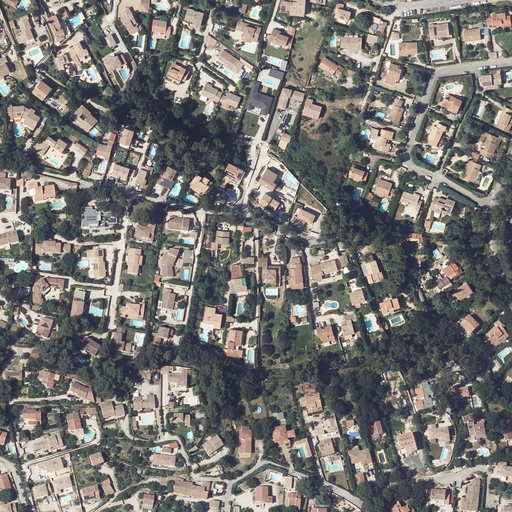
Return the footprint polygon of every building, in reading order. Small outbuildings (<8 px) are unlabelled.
[(141,0),(140,10),(149,11),(150,4),(149,0),(141,0)] [(296,0),(286,0),(287,0),(292,0),(291,9),(291,14),(304,15),(305,2),(297,1),(296,0)] [(344,2),(338,0),(337,0),(336,4),(338,5),(336,13),(349,18),(351,9),(343,6),(344,2)] [(63,18),(69,15),(66,8),(60,11),(63,18)] [(118,13),(121,19),(123,18),(128,15),(127,14),(129,13),(126,8),(118,13)] [(193,21),(201,23),(204,13),(194,10),(194,9),(187,8),(185,18),(193,20),(193,21)] [(286,9),(281,8),(280,11),(285,12),(287,12),(286,16),(291,17),(291,14),(291,9),(287,9),(286,9)] [(125,24),(128,29),(133,26),(134,26),(134,25),(137,23),(133,15),(131,12),(129,13),(127,14),(128,15),(123,18),(121,19),(124,24),(125,24)] [(501,24),(511,23),(510,15),(505,16),(505,12),(492,14),(492,18),(487,18),(488,28),(493,28),(493,26),(501,25),(501,24)] [(20,32),(23,42),(34,38),(31,29),(30,27),(32,27),(29,19),(31,18),(29,14),(22,17),(23,21),(19,22),(22,31),(20,32)] [(56,14),(49,18),(57,36),(64,32),(56,14)] [(152,31),(159,32),(166,32),(165,35),(169,36),(170,27),(167,26),(167,21),(154,19),(152,31)] [(434,24),(429,24),(431,39),(435,38),(435,37),(435,35),(449,34),(448,23),(434,25),(434,24)] [(246,24),(243,34),(251,36),(251,39),(256,41),(261,27),(256,25),(255,27),(246,24)] [(479,28),(463,30),(465,41),(481,39),(480,34),(484,33),(483,25),(479,25),(479,28)] [(284,33),(273,28),(268,40),(274,42),(275,41),(285,45),(286,43),(289,44),(291,38),(283,34),(284,33)] [(112,33),(105,37),(110,47),(117,44),(112,33)] [(375,34),(371,33),(369,40),(375,42),(378,35),(375,34)] [(362,36),(342,34),(341,44),(348,45),(357,46),(357,48),(361,48),(362,36)] [(73,47),(68,50),(75,62),(80,60),(78,57),(88,51),(86,47),(83,48),(79,40),(73,43),(75,46),(76,47),(73,49),(73,47)] [(417,41),(399,42),(399,53),(408,52),(408,53),(417,52),(417,41)] [(239,59),(224,48),(218,56),(225,61),(229,63),(227,65),(237,72),(243,62),(251,68),(254,65),(241,56),(239,59)] [(106,61),(111,71),(128,62),(124,53),(119,55),(119,54),(116,56),(116,54),(109,57),(110,59),(106,61)] [(65,62),(63,55),(55,58),(59,71),(61,70),(60,69),(64,67),(62,63),(65,62)] [(325,68),(333,73),(335,70),(336,70),(340,73),(344,67),(339,64),(338,65),(325,57),(319,66),(324,69),(325,68)] [(391,61),(386,60),(384,67),(390,69),(388,72),(387,72),(384,81),(391,84),(391,82),(395,83),(397,80),(398,80),(402,68),(397,67),(397,65),(391,62),(391,61)] [(168,72),(181,78),(185,80),(189,71),(185,70),(186,69),(175,64),(174,68),(171,66),(168,72)] [(345,73),(354,77),(355,71),(347,67),(345,73)] [(330,77),(333,73),(325,68),(324,69),(322,72),(330,77)] [(167,75),(180,81),(181,78),(168,72),(167,75)] [(487,85),(499,83),(502,83),(501,73),(481,75),(483,85),(487,85)] [(52,88),(42,79),(33,91),(43,99),(52,88)] [(259,82),(253,81),(244,107),(249,109),(251,103),(261,106),(260,112),(265,113),(270,97),(255,92),(259,82)] [(201,94),(218,101),(221,94),(222,92),(217,91),(218,89),(211,86),(205,84),(201,94)] [(303,99),(305,92),(284,86),(278,105),(284,107),(288,96),(289,95),(303,99)] [(113,94),(103,90),(101,94),(111,99),(113,94)] [(226,96),(221,94),(218,101),(223,103),(229,105),(230,104),(237,106),(240,97),(228,92),(226,96)] [(449,100),(445,98),(442,104),(446,106),(445,110),(456,114),(462,100),(451,96),(449,100)] [(403,100),(393,97),(392,100),(394,101),(388,118),(399,122),(404,107),(401,106),(403,100)] [(308,115),(308,113),(313,115),(314,113),(319,115),(321,106),(311,103),(313,99),(307,98),(302,113),(308,115)] [(83,103),(73,115),(82,122),(83,121),(91,128),(99,119),(91,112),(92,111),(83,103)] [(26,106),(13,106),(14,117),(23,116),(25,113),(29,116),(27,119),(31,121),(30,122),(37,125),(42,117),(36,113),(37,110),(33,108),(32,109),(26,106)] [(505,112),(498,127),(508,131),(511,122),(511,117),(510,117),(511,112),(511,109),(505,106),(502,111),(505,112)] [(505,112),(502,111),(496,126),(498,127),(505,112)] [(27,119),(25,123),(35,129),(37,125),(30,122),(31,121),(27,119)] [(123,137),(131,140),(136,125),(127,122),(123,137)] [(436,126),(433,125),(428,138),(429,142),(439,146),(441,143),(444,135),(442,134),(444,130),(445,130),(447,126),(438,122),(436,126)] [(96,123),(89,132),(95,136),(101,127),(96,123)] [(375,147),(386,150),(388,142),(385,141),(386,137),(389,138),(392,139),(393,131),(381,128),(380,132),(382,132),(381,136),(377,135),(378,129),(373,128),(371,137),(376,139),(377,139),(375,147)] [(96,153),(105,155),(109,156),(112,145),(115,132),(111,131),(108,145),(99,143),(96,153)] [(282,131),(279,138),(286,140),(289,133),(282,131)] [(487,143),(485,146),(484,149),(482,148),(480,153),(493,159),(495,154),(493,153),(496,144),(495,143),(496,140),(498,141),(499,138),(486,132),(485,135),(487,136),(484,143),(487,143)] [(50,135),(42,147),(46,150),(51,144),(55,146),(56,145),(58,146),(57,148),(63,152),(64,151),(66,148),(69,143),(60,138),(58,141),(50,135)] [(87,143),(81,139),(77,144),(83,149),(87,143)] [(117,157),(115,166),(129,171),(130,169),(135,171),(137,163),(117,157)] [(149,160),(148,159),(147,163),(145,162),(140,176),(148,179),(150,172),(151,172),(153,165),(155,166),(157,161),(149,158),(149,160)] [(470,164),(466,174),(464,178),(474,182),(480,169),(476,167),(478,163),(470,160),(468,164),(470,164)] [(243,169),(229,162),(224,172),(238,179),(243,169)] [(168,165),(164,172),(163,174),(161,173),(156,181),(170,189),(174,180),(172,179),(177,170),(168,165)] [(361,178),(360,181),(364,182),(368,171),(363,170),(353,166),(350,176),(356,178),(357,176),(361,178)] [(266,168),(258,182),(272,190),(275,184),(272,182),(277,174),(266,168)] [(0,189),(9,190),(9,180),(5,180),(5,173),(0,172),(0,189)] [(197,189),(201,191),(206,184),(201,180),(203,178),(202,177),(197,173),(189,184),(191,184),(194,187),(192,188),(196,191),(197,189)] [(206,184),(209,186),(212,182),(203,176),(202,177),(203,178),(201,180),(206,184)] [(374,193),(378,194),(378,193),(384,195),(388,196),(392,182),(379,178),(374,193)] [(77,189),(78,183),(60,179),(59,185),(77,189)] [(45,195),(54,194),(53,185),(37,187),(37,182),(27,183),(27,186),(28,188),(33,188),(34,195),(33,195),(34,201),(43,200),(43,198),(42,195),(42,194),(45,193),(45,195)] [(18,208),(18,188),(14,188),(14,194),(8,194),(9,208),(18,208)] [(447,188),(446,192),(458,198),(460,194),(447,188)] [(416,206),(415,208),(419,209),(422,201),(418,199),(419,196),(413,194),(404,190),(400,200),(408,203),(416,206)] [(279,202),(264,192),(258,202),(265,206),(266,204),(274,209),(279,202)] [(439,198),(434,197),(430,208),(434,209),(434,211),(441,213),(442,209),(442,207),(441,207),(442,205),(444,206),(444,207),(448,208),(447,211),(446,212),(451,213),(455,201),(447,198),(447,200),(439,197),(439,198)] [(92,206),(81,206),(81,226),(89,226),(89,224),(98,223),(98,215),(99,215),(99,211),(96,211),(96,209),(92,209),(92,206)] [(314,215),(300,210),(297,218),(293,217),(291,226),(303,229),(305,221),(312,223),(313,219),(312,217),(314,215)] [(169,229),(182,231),(188,232),(190,220),(176,218),(176,217),(171,216),(169,229)] [(147,229),(147,228),(140,226),(136,237),(142,238),(155,239),(156,236),(155,236),(158,226),(151,223),(150,228),(149,230),(147,229)] [(0,242),(8,240),(9,243),(18,240),(16,230),(5,233),(2,233),(0,234),(0,242)] [(229,231),(216,230),(216,242),(217,242),(228,242),(229,231)] [(419,238),(419,240),(420,242),(423,242),(423,236),(422,236),(422,233),(417,232),(417,233),(408,232),(407,232),(406,234),(407,234),(407,236),(419,238)] [(36,244),(36,250),(43,250),(43,252),(66,253),(70,253),(70,251),(70,244),(55,243),(55,242),(48,241),(43,241),(43,244),(36,244)] [(92,249),(87,249),(87,257),(94,256),(94,262),(93,262),(94,276),(105,275),(104,261),(103,261),(102,256),(103,256),(103,248),(94,249),(94,250),(92,250),(92,249)] [(173,276),(172,266),(171,262),(174,256),(176,256),(178,250),(170,248),(168,253),(165,252),(161,262),(164,278),(173,276)] [(142,250),(132,249),(131,255),(130,255),(129,262),(130,262),(130,265),(129,273),(139,274),(139,265),(138,265),(140,256),(141,257),(142,250)] [(346,252),(339,254),(342,265),(349,263),(346,252)] [(244,255),(244,263),(254,263),(254,256),(244,255)] [(267,257),(259,257),(259,265),(262,265),(262,272),(266,273),(266,277),(275,277),(275,274),(280,275),(280,265),(271,265),(271,266),(267,266),(267,265),(267,257)] [(452,257),(446,261),(448,264),(442,269),(447,276),(441,280),(440,278),(435,282),(440,289),(450,281),(449,280),(453,277),(459,272),(457,269),(459,268),(452,257)] [(321,263),(323,274),(338,269),(335,259),(321,263)] [(376,259),(365,263),(368,271),(370,270),(371,273),(369,274),(366,274),(369,282),(376,280),(376,282),(384,279),(382,270),(380,271),(376,259)] [(303,286),(301,262),(292,263),(292,267),(290,268),(291,278),(289,278),(289,284),(292,283),(292,287),(303,286)] [(241,263),(237,264),(239,277),(245,276),(245,273),(242,273),(241,264),(241,263)] [(321,274),(322,274),(320,263),(310,266),(314,281),(322,278),(321,274)] [(231,285),(246,282),(245,276),(239,277),(237,264),(231,265),(232,269),(232,271),(232,272),(231,285)] [(64,280),(46,278),(44,281),(42,278),(35,284),(37,286),(35,288),(34,298),(44,299),(44,295),(51,289),(52,290),(61,291),(61,288),(63,288),(64,280)] [(247,289),(246,282),(231,285),(231,290),(232,290),(236,289),(236,291),(247,289)] [(451,292),(454,295),(457,293),(461,299),(473,291),(467,282),(451,292)] [(87,291),(76,289),(72,315),(80,316),(83,297),(85,297),(86,297),(87,291)] [(352,303),(360,301),(365,300),(362,289),(349,293),(352,303)] [(160,308),(172,310),(173,302),(175,295),(170,294),(164,292),(160,308)] [(380,302),(382,312),(388,310),(387,309),(392,308),(400,306),(398,297),(393,298),(389,299),(388,297),(384,299),(385,301),(380,302)] [(128,308),(123,307),(122,317),(127,318),(127,315),(140,316),(140,312),(145,313),(146,305),(141,304),(141,306),(128,305),(128,308)] [(215,309),(205,307),(203,323),(213,325),(212,328),(220,329),(222,315),(214,313),(215,309)] [(355,313),(345,315),(346,320),(344,322),(345,324),(342,325),(345,335),(355,332),(352,322),(352,320),(357,318),(355,313)] [(473,327),(476,329),(479,325),(469,315),(460,324),(468,331),(473,327)] [(52,322),(40,317),(37,325),(40,326),(37,334),(36,335),(45,338),(49,330),(52,322)] [(453,322),(450,317),(440,323),(446,333),(452,330),(449,324),(453,322)] [(503,336),(506,339),(509,336),(503,327),(505,326),(500,319),(494,324),(497,327),(486,335),(486,337),(483,339),(485,341),(485,342),(486,343),(487,342),(491,347),(496,343),(495,342),(503,336)] [(329,340),(335,338),(331,324),(326,326),(326,327),(322,328),(321,327),(317,328),(319,336),(320,336),(322,342),(329,340)] [(168,329),(159,328),(158,334),(152,333),(150,343),(160,344),(161,338),(167,339),(168,333),(171,334),(172,330),(168,329)] [(227,355),(239,356),(240,349),(237,349),(237,345),(240,345),(242,330),(230,329),(227,355)] [(132,345),(125,344),(122,344),(122,342),(123,335),(115,334),(114,343),(117,343),(116,350),(131,353),(132,345)] [(492,348),(506,339),(503,336),(495,342),(496,343),(491,347),(492,348)] [(86,340),(80,348),(95,357),(100,349),(86,340)] [(161,374),(169,374),(169,371),(173,372),(173,367),(161,366),(161,374)] [(41,370),(39,377),(43,378),(48,380),(47,384),(46,387),(52,389),(54,382),(52,381),(55,375),(41,370)] [(188,373),(169,372),(169,381),(177,381),(177,385),(188,385),(188,373)] [(90,389),(74,381),(70,390),(75,392),(74,393),(77,395),(77,396),(94,403),(90,389)] [(416,401),(418,410),(433,407),(431,398),(429,398),(428,395),(434,394),(431,384),(428,385),(427,381),(421,383),(422,387),(425,399),(417,401),(416,401)] [(511,386),(505,381),(501,385),(508,390),(511,386)] [(425,399),(422,387),(415,389),(417,401),(425,399)] [(455,389),(457,398),(470,397),(469,387),(455,389)] [(133,408),(141,408),(140,406),(149,406),(149,407),(154,407),(154,402),(152,402),(152,400),(154,400),(153,394),(146,394),(146,398),(140,399),(140,395),(132,396),(133,408)] [(302,406),(307,405),(309,405),(309,407),(307,407),(308,413),(313,412),(313,409),(318,408),(322,407),(319,395),(315,396),(310,397),(310,396),(301,398),(302,406)] [(108,416),(114,414),(116,414),(117,416),(125,414),(122,403),(112,406),(111,401),(100,404),(103,415),(107,414),(108,416)] [(94,407),(85,408),(85,411),(90,416),(94,415),(96,414),(94,407)] [(40,410),(23,410),(23,418),(28,419),(35,419),(35,421),(40,421),(40,410)] [(79,412),(67,414),(67,420),(68,420),(69,431),(74,430),(75,435),(82,435),(82,432),(83,431),(83,425),(80,425),(79,412)] [(272,415),(273,421),(284,419),(282,412),(272,415)] [(182,413),(174,413),(174,421),(185,422),(185,425),(190,425),(190,415),(182,414),(182,413)] [(470,437),(476,436),(480,435),(480,438),(486,437),(484,425),(482,425),(481,422),(475,423),(473,416),(466,417),(470,437)] [(502,429),(502,440),(511,439),(511,420),(506,421),(506,429),(502,429)] [(369,424),(372,437),(383,434),(379,422),(369,424)] [(435,424),(427,426),(428,431),(429,430),(429,433),(431,439),(440,437),(440,441),(450,439),(447,426),(436,429),(435,424)] [(287,440),(286,438),(285,432),(284,426),(272,429),(272,430),(274,443),(278,442),(287,440)] [(239,432),(239,452),(246,452),(246,453),(251,454),(251,431),(249,431),(249,428),(241,428),(241,432),(239,432)] [(52,447),(58,446),(60,445),(60,447),(65,446),(61,434),(49,437),(50,440),(36,444),(37,449),(45,447),(44,446),(52,444),(52,447)] [(412,434),(397,438),(400,451),(416,446),(412,434)] [(217,435),(217,436),(202,445),(208,454),(223,445),(217,435)] [(334,451),(334,448),(333,445),(336,444),(334,439),(324,441),(325,445),(322,445),(319,446),(321,452),(325,451),(326,454),(334,451)] [(308,441),(303,443),(308,458),(312,457),(311,453),(308,441)] [(195,444),(188,450),(190,453),(198,448),(195,444)] [(416,446),(400,451),(402,455),(417,451),(416,446)] [(372,463),(369,450),(350,455),(352,463),(362,461),(362,463),(363,466),(372,464),(372,463)] [(103,460),(100,452),(90,456),(93,466),(100,464),(99,461),(103,460)] [(176,456),(158,454),(156,464),(175,466),(176,456)] [(38,464),(39,468),(46,467),(47,472),(64,468),(61,457),(38,464)] [(506,463),(498,462),(497,469),(502,470),(501,476),(511,477),(511,468),(506,468),(506,463)] [(362,471),(355,472),(357,482),(365,480),(362,471)] [(0,475),(0,492),(11,489),(6,474),(0,475)] [(70,477),(53,481),(56,494),(61,493),(60,490),(72,486),(70,477)] [(165,477),(165,478),(160,477),(159,485),(166,486),(167,482),(168,477),(165,477)] [(101,483),(103,488),(109,484),(110,483),(109,478),(101,483)] [(179,494),(182,480),(181,479),(181,478),(177,478),(177,481),(176,481),(176,482),(174,493),(179,494)] [(480,480),(473,480),(472,486),(471,486),(469,502),(462,501),(462,508),(478,509),(480,480)] [(202,485),(201,487),(203,488),(201,498),(206,499),(208,492),(210,483),(210,482),(204,484),(202,485)] [(52,493),(49,483),(34,488),(36,497),(48,494),(52,493)] [(184,495),(190,496),(192,486),(192,484),(186,483),(184,495)] [(114,492),(109,484),(103,488),(108,496),(114,492)] [(203,488),(201,487),(192,486),(190,496),(201,498),(203,488)] [(462,499),(462,501),(469,502),(471,486),(469,486),(468,499),(462,499)] [(100,499),(97,487),(82,490),(84,501),(95,499),(95,500),(100,499)] [(267,488),(257,488),(257,496),(257,502),(260,502),(260,504),(272,504),(272,497),(267,497),(267,488)] [(445,491),(431,490),(430,499),(444,500),(444,505),(449,505),(449,495),(445,495),(445,491)] [(299,510),(300,493),(296,492),(296,495),(288,494),(287,498),(289,499),(288,509),(299,510)] [(144,493),(141,502),(151,505),(154,496),(148,494),(144,493)] [(4,501),(0,501),(0,507),(1,511),(17,511),(15,503),(5,506),(4,501)] [(399,501),(388,506),(390,511),(409,511),(413,511),(410,505),(402,508),(399,501)]
